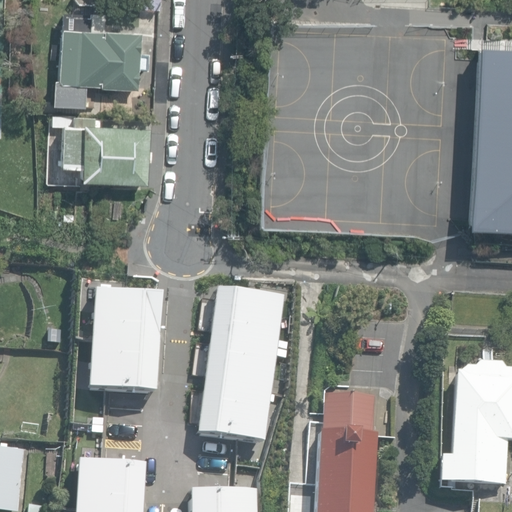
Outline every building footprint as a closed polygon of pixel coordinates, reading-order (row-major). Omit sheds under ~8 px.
[(99,88),(135,89),(136,70),(146,70),(147,53),(137,52),(138,33),(94,31),(94,16),(61,15),(58,83),(99,85),(99,88)] [(466,229),(511,231),(511,48),(476,46),(466,229)] [(151,112),(152,95),(132,95),(132,112),(151,112)] [(77,181),(144,184),(145,161),(149,161),(149,151),(146,150),(147,128),(97,126),(97,116),(71,115),(70,125),(60,125),(58,166),(78,167),(77,181)] [(34,224),(63,226),(63,222),(74,223),(75,194),(63,194),(64,176),(37,174),(34,224)] [(256,438),(275,294),(212,286),(194,430),(256,438)] [(156,292),(94,289),(88,387),(149,390),(156,292)] [(59,330),(46,328),(45,345),(58,346),(59,330)] [(438,483),(503,485),(504,440),(511,440),(511,375),(508,372),(501,372),(497,366),(475,365),(470,370),(462,370),(457,374),(453,374),(450,457),(440,457),(439,457),(438,483)] [(369,511),(374,436),(370,436),(372,399),(321,396),(319,433),(316,433),(311,511),(369,511)] [(0,511),(7,511),(15,511),(21,453),(0,450),(0,511)] [(77,459),(73,511),(134,511),(137,462),(77,459)] [(179,488),(179,511),(250,511),(251,487),(179,488)] [(506,511),(507,504),(479,502),(478,511),(506,511)] [(47,511),(48,504),(27,503),(26,511),(47,511)]
